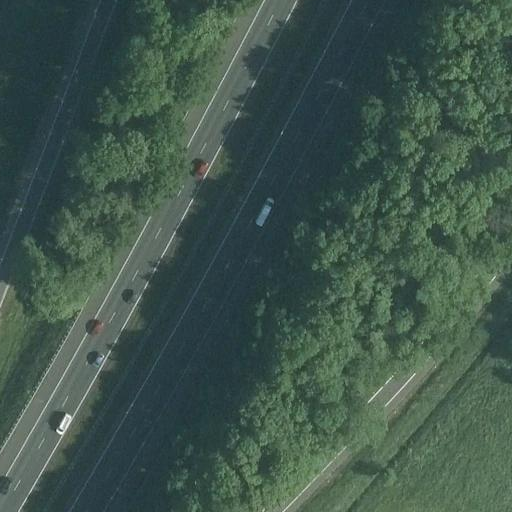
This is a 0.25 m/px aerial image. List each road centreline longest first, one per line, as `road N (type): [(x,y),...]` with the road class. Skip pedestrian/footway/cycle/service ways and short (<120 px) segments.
road 1 (motorway): [(83,511),(368,0)]
road 2 (motorway): [(280,0),(0,511)]
road 3 (motorway): [(279,511),(392,396),(511,252)]
road 4 (motorway): [(108,0),(0,287)]
